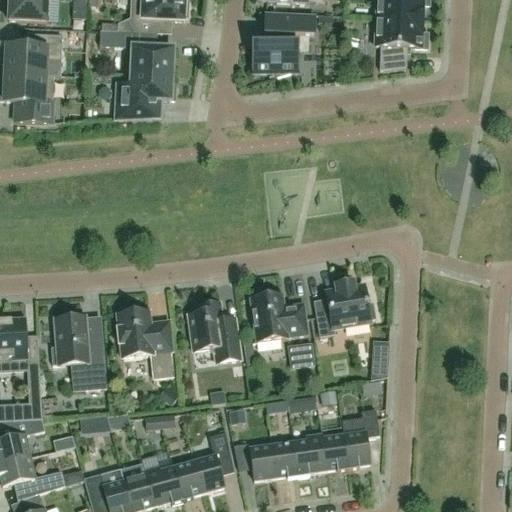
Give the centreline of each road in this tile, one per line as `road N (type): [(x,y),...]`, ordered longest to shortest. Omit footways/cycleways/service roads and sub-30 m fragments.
road 1 (residential): [(0,286),(97,281),(397,239),(409,257),(393,511)]
road 2 (residential): [(463,0),(460,67),(442,91),(247,115),(232,110),(224,90),(237,0)]
road 3 (residential): [(511,275),(498,276),(488,511)]
